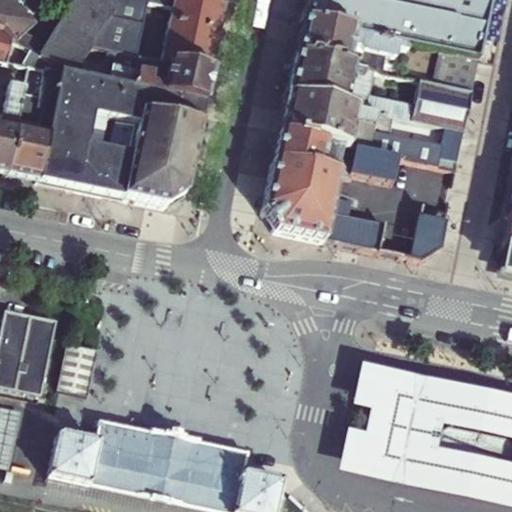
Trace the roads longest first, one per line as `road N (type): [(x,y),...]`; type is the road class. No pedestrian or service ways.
road 1 (residential): [(263,0),(207,270)]
road 2 (residential): [(456,311),(511,48)]
road 3 (tertiary): [(207,270),(456,311)]
road 4 (tertiary): [(207,270),(0,228)]
